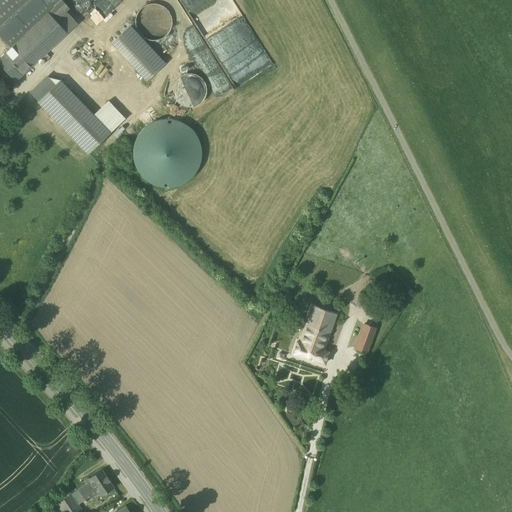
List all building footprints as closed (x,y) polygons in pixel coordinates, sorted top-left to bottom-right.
[(0,0),(0,34),(12,47),(48,12),(56,20),(69,8),(61,0),(0,0)] [(171,29),(172,22),(171,15),(167,9),(160,5),(153,3),(146,5),(140,9),(136,15),(135,22),(137,29),(141,35),(147,39),(154,40),(161,39),(167,35),(171,29)] [(12,47),(10,48),(29,69),(68,33),(56,20),(48,12),(12,47)] [(165,62),(130,25),(111,43),(146,80),(165,62)] [(29,69),(10,48),(0,57),(0,64),(16,81),(29,69)] [(181,102),(205,102),(205,74),(181,74),(181,102)] [(46,76),(29,91),(38,101),(59,80),(46,76)] [(59,80),(38,101),(89,153),(110,132),(94,115),(59,80)] [(107,102),(94,115),(110,132),(124,119),(107,102)] [(194,172),(199,161),(200,150),(197,140),(191,130),(182,124),(171,120),(160,121),(150,125),(142,132),(136,141),(134,151),(135,161),(139,171),(146,178),(155,184),(166,186),(176,184),(186,179),(194,172)] [(358,293),(357,305),(365,306),(366,293),(358,293)] [(337,314),(312,305),(306,323),(304,329),(299,342),(297,341),(293,353),(325,364),(328,352),(323,350),(337,314)] [(306,323),(294,319),(292,325),(304,329),(306,323)] [(364,325),(361,332),(361,333),(358,340),(358,341),(355,348),(355,349),(356,349),(366,353),(367,352),(369,345),(370,344),(372,337),(373,336),(375,329),(376,328),(375,328),(365,324),(364,324),(364,325)] [(102,470),(89,479),(98,494),(100,497),(114,487),(102,470)] [(90,482),(79,489),(87,502),(98,494),(90,482)] [(71,494),(57,504),(61,511),(78,511),(82,509),(71,494)]
